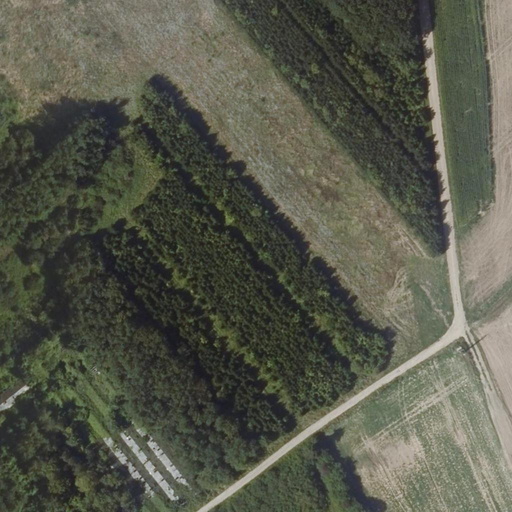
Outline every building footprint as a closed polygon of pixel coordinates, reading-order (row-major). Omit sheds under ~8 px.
[(203,486),(73,321),(60,331),(190,496),(203,486)] [(178,505),(190,496),(60,331),(47,340),(178,505)] [(163,511),(169,511),(178,505),(47,340),(35,350),(163,511)] [(24,359),(142,511),(163,511),(35,350),(24,359)] [(0,410),(31,386),(21,375),(0,391),(0,410)] [(0,459),(0,483),(8,494),(19,484),(0,459)] [(26,511),(35,505),(22,490),(0,507),(0,511),(26,511)]
